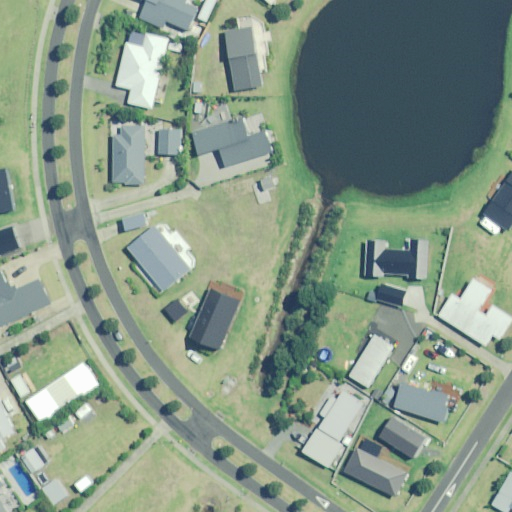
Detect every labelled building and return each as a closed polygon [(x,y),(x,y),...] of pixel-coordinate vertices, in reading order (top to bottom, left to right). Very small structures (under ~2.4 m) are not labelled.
[(148,0),(150,1),(142,19),(164,29),(168,21),(190,31),(200,10),(187,4),(188,0),(148,0)] [(264,26),(253,19),(240,20),(241,29),(229,31),(238,91),(265,87),(263,72),(267,72),(265,56),(269,56),(264,26)] [(184,43),(148,34),(144,48),(128,44),(118,86),(133,89),(130,103),(154,109),(168,49),(182,52),(184,43)] [(203,82),(192,82),(192,93),(203,93),(203,82)] [(204,113),(204,102),(193,102),(193,113),(204,113)] [(241,119),(230,122),(224,102),(209,106),(213,119),(205,122),(208,129),(196,133),(203,155),(222,149),(228,168),(275,153),(269,132),(266,132),(260,115),(241,121),(241,119)] [(146,185),(147,127),(123,126),(123,135),(116,135),(115,184),(146,185)] [(182,129),(162,129),(161,155),(181,155),(182,129)] [(511,232),(511,177),(485,216),(511,234),(511,232)] [(150,225),(147,214),(126,220),(129,231),(150,225)] [(192,270),(157,227),(131,248),(139,258),(133,263),(160,296),(192,270)] [(14,292),(5,272),(0,273),(0,328),(53,305),(42,280),(14,292)] [(493,290),(476,279),(463,300),(454,295),(441,316),(488,346),(495,335),(502,340),(511,323),(511,316),(495,306),(488,317),(480,311),(493,290)] [(396,348),(377,336),(352,376),(371,388),(396,348)] [(409,377),(417,361),(409,356),(400,373),(409,377)] [(22,368),(16,358),(6,363),(11,374),(22,368)] [(101,385),(86,363),(29,402),(44,424),(101,385)] [(448,406),(450,398),(405,383),(397,408),(446,424),(452,407),(448,406)] [(327,419),(322,427),(305,452),(330,468),(345,445),(341,443),(365,405),(345,392),(338,388),(321,415),(327,419)] [(16,433),(0,400),(0,453),(7,450),(2,440),(16,433)] [(86,405),(76,415),(87,426),(97,416),(86,405)] [(71,417),(56,425),(61,433),(76,425),(71,417)] [(51,462),(39,445),(22,457),(34,474),(51,462)] [(511,511),(511,472),(492,505),(504,511),(511,511)] [(0,489),(7,485),(0,475),(0,511),(8,511),(0,499),(0,489)] [(69,496),(58,480),(44,489),(55,506),(69,496)]
